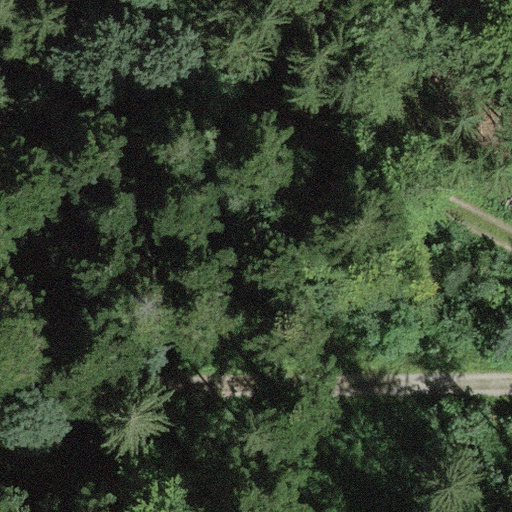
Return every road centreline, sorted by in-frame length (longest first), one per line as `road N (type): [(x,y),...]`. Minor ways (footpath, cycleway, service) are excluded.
road 1 (track): [(0,404),(511,390)]
road 2 (track): [(103,0),(421,209),(511,256)]
